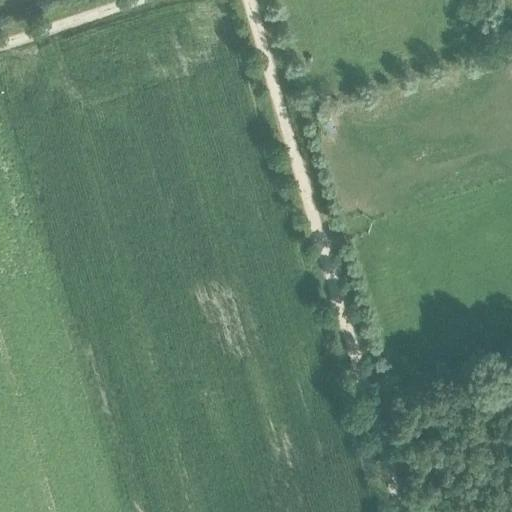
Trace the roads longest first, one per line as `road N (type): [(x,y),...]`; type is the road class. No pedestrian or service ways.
road 1 (unclassified): [(400,511),(246,0)]
road 2 (unclassified): [(149,0),(0,50)]
